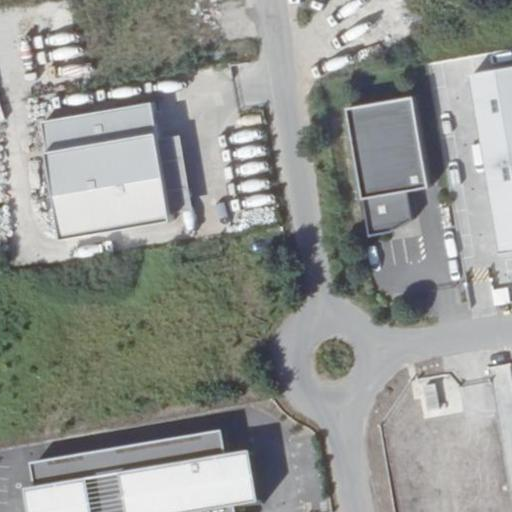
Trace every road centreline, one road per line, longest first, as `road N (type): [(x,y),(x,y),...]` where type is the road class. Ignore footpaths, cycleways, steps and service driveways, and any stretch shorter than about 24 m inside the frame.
road 1 (unclassified): [(274,0),(330,294)]
road 2 (unknown): [(491,321),(439,52)]
road 3 (unclassified): [(330,294),(297,313),(286,350),(305,383),(342,393)]
road 4 (unclassified): [(386,338),(511,318)]
road 5 (unclassified): [(342,393),(364,511)]
